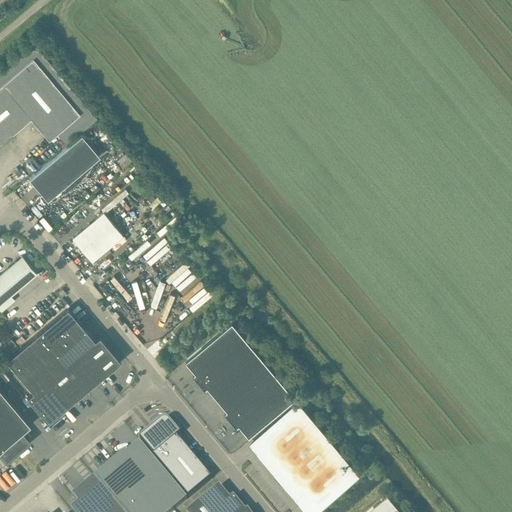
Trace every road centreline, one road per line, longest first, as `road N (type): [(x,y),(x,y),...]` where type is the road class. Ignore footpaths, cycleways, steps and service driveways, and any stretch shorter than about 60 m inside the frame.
road 1 (unclassified): [(0,223),(31,233),(155,380)]
road 2 (unclassified): [(0,510),(155,380)]
road 3 (unclassified): [(155,380),(265,511)]
